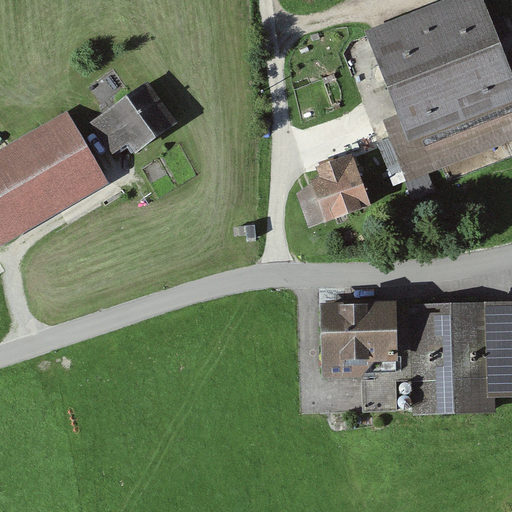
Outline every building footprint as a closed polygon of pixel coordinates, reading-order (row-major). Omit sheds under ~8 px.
[(511,62),(488,0),(435,0),(368,25),(400,110),(384,116),(406,174),(511,134),(511,62)] [(152,79),(91,113),(110,147),(132,135),(139,148),(178,126),(152,79)] [(71,117),(0,156),(0,236),(7,249),(112,190),(71,117)] [(320,178),(304,184),(320,224),(373,205),(352,151),(315,165),(320,178)] [(103,275),(53,288),(59,311),(109,298),(103,275)] [(511,306),(332,313),(335,372),(383,370),(383,364),(406,364),(406,367),(420,367),(422,419),(501,416),(500,401),(511,400),(511,306)] [(398,383),(367,383),(367,402),(398,402),(398,383)]
